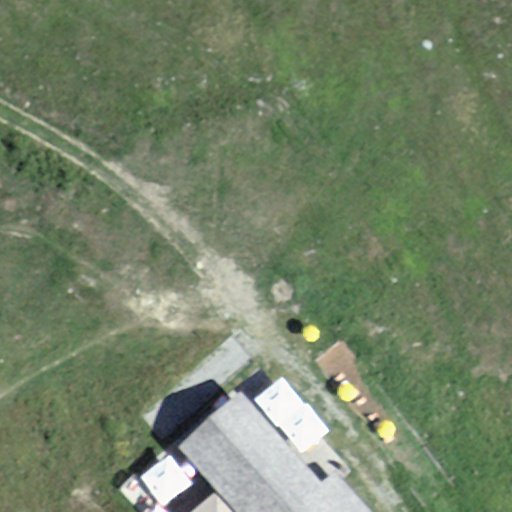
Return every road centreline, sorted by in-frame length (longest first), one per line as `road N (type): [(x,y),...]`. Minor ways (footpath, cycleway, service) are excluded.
road 1 (track): [(0,108),(141,193),(236,297)]
road 2 (track): [(397,511),(236,297)]
